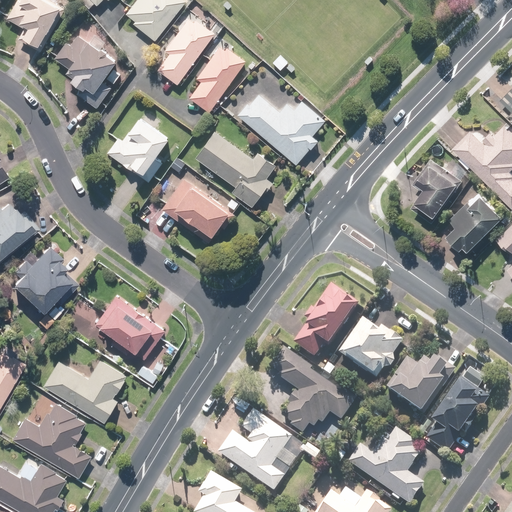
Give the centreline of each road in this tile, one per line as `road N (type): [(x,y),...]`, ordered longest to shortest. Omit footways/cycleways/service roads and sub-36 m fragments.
road 1 (residential): [(235,321),(76,202),(41,127),(0,82)]
road 2 (secondary): [(336,200),(511,13)]
road 3 (secondary): [(122,511),(235,321)]
road 4 (secondary): [(235,321),(315,223)]
road 5 (tertiary): [(511,345),(409,272)]
